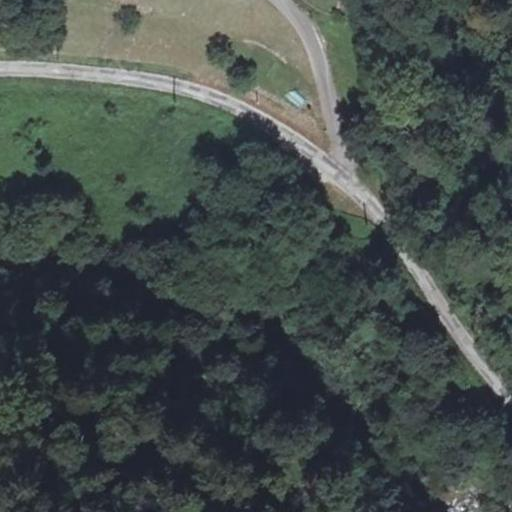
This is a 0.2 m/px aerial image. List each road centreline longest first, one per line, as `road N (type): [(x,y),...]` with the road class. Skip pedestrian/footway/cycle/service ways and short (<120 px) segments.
road 1 (unclassified): [(511,404),(377,205),(334,170),(249,115),(162,83),(0,67)]
road 2 (track): [(0,388),(79,390),(179,421),(217,444),(274,511)]
